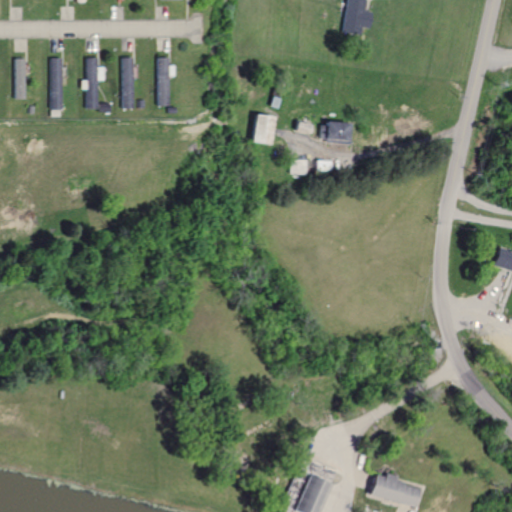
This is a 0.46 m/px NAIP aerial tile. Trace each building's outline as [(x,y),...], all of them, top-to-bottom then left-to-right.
[(342,0),(338,32),(357,35),(358,28),(366,29),(368,12),(360,11),(362,0),(342,0)] [(164,106),(164,57),(154,57),(154,106),(164,106)] [(84,58),(86,106),(95,105),(94,81),(101,80),(101,68),(96,68),(96,58),(84,58)] [(13,99),(23,99),(24,59),(13,59),(13,99)] [(246,143),(268,144),(269,116),(247,115),(246,143)] [(341,141),(342,123),(319,122),(319,140),(341,141)] [(510,271),(509,272),(511,272),(511,252),(491,247),(487,265),(510,271)] [(318,511),(334,481),(311,470),(295,505),(310,511),(318,511)] [(378,470),(371,492),(420,507),(427,485),(378,470)]
